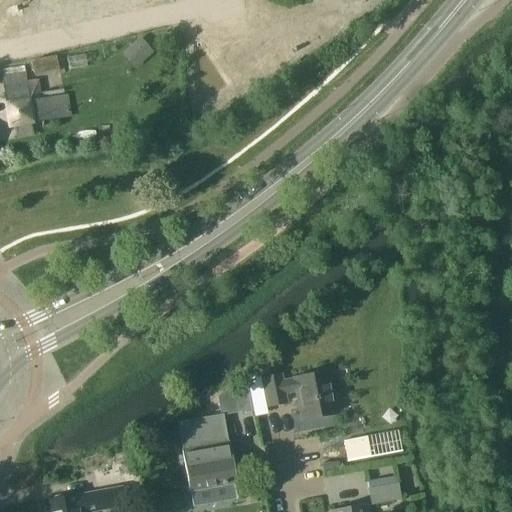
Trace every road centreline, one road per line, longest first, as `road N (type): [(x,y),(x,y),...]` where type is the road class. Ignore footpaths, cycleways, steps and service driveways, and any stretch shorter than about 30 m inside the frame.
road 1 (secondary): [(0,348),(268,209),(466,0)]
road 2 (residential): [(224,0),(0,48)]
